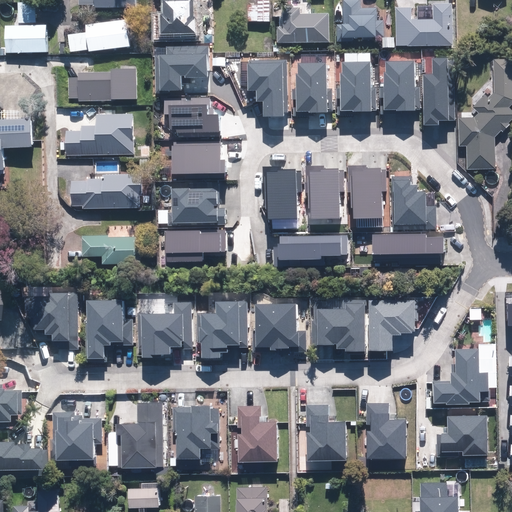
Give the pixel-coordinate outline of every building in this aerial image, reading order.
[(159,14),(160,34),(195,33),(194,17),(193,17),(191,0),(163,0),(164,14),(159,14)] [(273,20),(273,0),(261,0),(261,5),(253,5),(253,20),(273,20)] [(364,0),(347,0),(348,23),(341,23),(341,40),(388,39),(387,19),(383,19),(383,13),(381,13),(381,7),(365,8),(364,0)] [(397,5),(397,44),(455,43),(455,1),(434,1),(434,17),(412,17),(412,5),(397,5)] [(282,16),(283,41),(334,40),(334,12),(305,12),(305,6),(284,6),(285,16),(282,16)] [(89,48),(89,50),(129,45),(126,19),(86,25),(87,32),(67,35),(69,50),(89,48)] [(47,24),(6,26),(7,52),(48,51),(47,24)] [(211,44),(169,44),(169,52),(163,52),(164,88),(185,88),(184,73),(189,73),(189,75),(211,75),(211,44)] [(434,71),(425,71),(426,122),(440,122),(440,117),(456,117),(456,55),(434,56),(434,71)] [(289,58),(250,58),(251,89),(260,89),(260,99),(267,99),(267,115),(287,114),(287,109),(290,109),(289,58)] [(511,59),(492,61),(493,93),(487,99),(483,96),(472,108),(477,114),(473,118),(457,119),(457,147),(465,147),(465,170),(494,170),(493,142),(493,138),(500,131),(501,132),(508,125),(507,124),(511,118),(511,112),(507,108),(511,103),(511,59)] [(330,86),(329,60),(301,60),(301,72),(299,72),(299,109),(313,109),(313,110),(330,110),(330,109),(334,109),(334,86),(330,86)] [(347,112),(347,109),(372,109),(372,91),(367,91),(367,65),(343,64),(343,89),(339,89),(339,112),(347,112)] [(390,112),(390,109),(416,109),(416,92),(411,92),(411,65),(387,65),(387,89),(383,89),(383,112),(390,112)] [(66,78),(66,97),(136,97),(136,69),(113,69),(113,73),(77,73),(77,78),(66,78)] [(219,118),(208,118),(208,109),(166,109),(166,133),(177,133),(177,136),(219,136),(219,118)] [(71,132),(71,154),(138,153),(137,113),(103,114),(103,125),(86,125),(86,131),(71,132)] [(40,116),(0,118),(0,167),(11,167),(10,144),(41,142),(40,116)] [(220,142),(170,142),(170,177),(227,178),(227,161),(220,161),(220,142)] [(299,173),(273,173),(273,170),(266,170),(266,193),(270,193),(270,217),(294,217),(294,191),(299,191),(299,173)] [(340,174),(314,174),(314,170),(307,170),(307,193),(311,193),(311,218),(335,218),(335,191),(340,191),(340,174)] [(383,172),(351,172),(352,222),(379,221),(379,193),(384,193),(383,172)] [(77,180),(77,204),(88,204),(88,205),(145,204),(144,194),(146,194),(146,173),(108,174),(109,178),(94,178),(94,180),(77,180)] [(412,174),(392,175),(393,228),(436,227),(435,203),(427,204),(427,190),(419,190),(419,183),(412,183),(412,174)] [(216,202),(216,185),(190,185),(190,190),(175,191),(176,226),(223,225),(223,211),(213,211),(213,202),(216,202)] [(228,249),(228,227),(170,229),(171,259),(167,259),(167,266),(203,265),(203,258),(207,258),(207,249),(228,249)] [(446,249),(446,234),(376,236),(376,258),(399,258),(400,262),(442,261),(442,249),(446,249)] [(112,235),(86,235),(87,255),(107,255),(107,262),(144,261),(143,235),(112,236),(112,235)] [(345,239),(281,237),(281,247),(280,247),(280,255),(275,255),(275,263),(319,264),(320,253),(344,254),(345,239)] [(226,257),(226,266),(249,266),(249,257),(226,257)] [(49,299),(29,299),(29,302),(24,301),(24,313),(28,313),(28,319),(31,319),(30,332),(45,333),(45,337),(51,338),(51,352),(75,353),(77,293),(69,293),(69,296),(49,295),(49,299)] [(341,302),(341,312),(326,311),(326,305),(311,305),(310,350),(333,350),(333,353),(364,354),(365,303),(341,302)] [(417,302),(367,302),(367,354),(389,354),(389,338),(404,338),(404,334),(411,334),(411,322),(417,322),(417,302)] [(122,304),(86,303),(84,361),(104,362),(104,352),(113,352),(113,345),(132,346),(132,321),(121,321),(122,304)] [(211,316),(195,316),(194,346),(199,347),(199,362),(214,362),(214,358),(226,359),(226,348),(245,348),(246,304),(212,303),(211,316)] [(172,313),(137,314),(137,348),(142,348),(142,361),(188,361),(188,304),(171,304),(172,313)] [(253,306),(252,348),(265,348),(265,354),(274,354),(274,360),(286,361),(286,350),(303,350),(304,333),(292,333),(293,307),(253,306)] [(491,373),(491,344),(478,344),(478,349),(478,373),(487,373),(491,373)] [(451,373),(451,385),(434,385),(434,404),(488,402),(487,373),(478,373),(478,349),(455,350),(456,373),(451,373)] [(15,391),(0,391),(0,421),(1,422),(16,421),(15,391)] [(133,404),(133,427),(116,427),(116,469),(160,469),(160,404),(133,404)] [(403,422),(386,421),(387,405),(364,405),(362,460),(403,460),(403,422)] [(258,423),(258,408),(233,407),(232,464),(273,464),(273,423),(258,423)] [(327,423),(327,407),(302,407),(302,464),(342,464),(343,423),(327,423)] [(217,408),(175,409),(176,468),(199,468),(199,450),(217,450),(217,408)] [(56,440),(57,461),(93,460),(92,445),(101,445),(101,418),(82,419),(82,416),(74,416),(74,412),(52,413),(53,440),(56,440)] [(447,418),(448,434),(442,434),(442,453),(462,452),(462,457),(481,457),(481,453),(487,453),(487,417),(447,418)] [(28,440),(0,439),(0,472),(49,473),(49,447),(28,447),(28,440)] [(416,511),(415,511),(457,511),(458,498),(445,499),(445,483),(421,483),(421,511),(416,511)] [(128,490),(129,508),(158,507),(157,489),(128,490)] [(266,511),(266,489),(237,489),(237,511),(266,511)] [(14,506),(13,511),(57,511),(58,492),(37,492),(37,506),(14,506)] [(220,511),(220,497),(196,497),(196,511),(220,511)]
